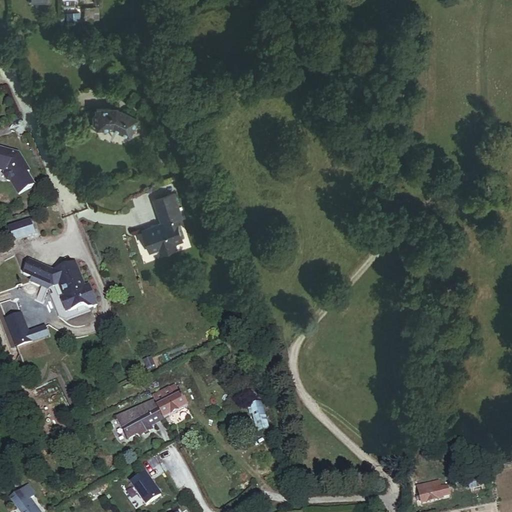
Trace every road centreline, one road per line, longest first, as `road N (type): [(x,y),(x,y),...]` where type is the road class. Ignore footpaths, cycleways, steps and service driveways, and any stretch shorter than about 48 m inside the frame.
road 1 (residential): [(0,60),(74,207)]
road 2 (residential): [(265,511),(282,503),(375,501),(386,511)]
